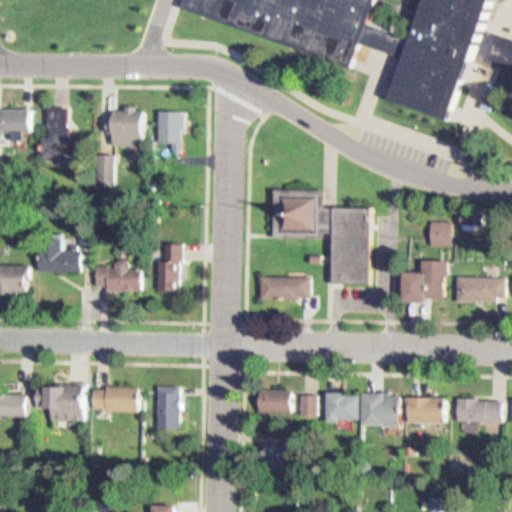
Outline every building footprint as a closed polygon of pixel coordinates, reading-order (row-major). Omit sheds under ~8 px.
[(188,5),(190,0),(396,0),(403,2),(425,9),(409,56),(388,49),(365,40),(355,65),(188,5)] [(428,0),(425,9),(409,56),(394,97),(453,118),(475,60),(487,29),(496,5),(498,0),(428,0)] [(511,73),(511,38),(502,34),(487,29),(475,60),(483,62),(511,73)] [(50,96),(50,130),(45,130),(44,156),(92,156),(92,124),(73,124),(74,97),(50,96)] [(0,101),(0,124),(34,125),(34,102),(0,101)] [(117,104),(117,140),(146,140),(146,104),(117,104)] [(162,104),(161,136),(183,136),(184,104),(162,104)] [(101,149),(100,170),(115,171),(116,149),(101,149)] [(274,180),(274,228),(321,228),(322,224),(332,224),(331,276),(370,276),(371,200),(324,200),(324,181),(274,180)] [(449,212),(449,236),(430,236),(430,212),(449,212)] [(455,244),(455,221),(436,221),(436,244),(455,244)] [(41,228),(40,262),(81,263),(81,244),(63,244),(63,229),(41,228)] [(98,246),(98,229),(88,229),(88,246),(98,246)] [(167,235),(167,254),(159,253),(158,284),(178,284),(179,255),(185,255),(185,236),(167,235)] [(403,266),(402,294),(426,295),(426,290),(444,290),(445,254),(421,253),(421,266),(403,266)] [(95,258),(95,278),(109,278),(109,282),(143,282),(142,261),(106,261),(106,258),(95,258)] [(0,259),(0,288),(30,288),(30,259),(0,259)] [(264,269),(264,290),(312,289),(312,268),(264,269)] [(458,269),(458,291),(495,292),(496,287),(503,287),(503,269),(458,269)] [(42,380),(41,400),(53,400),(53,413),(86,414),(87,376),(66,376),(66,380),(42,380)] [(161,378),(161,421),(181,421),(181,378),(161,378)] [(95,382),(95,402),(139,402),(139,379),(109,379),(109,382),(95,382)] [(261,381),(261,407),(291,407),(292,382),(261,381)] [(329,384),(329,415),(361,415),(361,387),(350,387),(350,384),(329,384)] [(363,384),(363,418),(399,418),(399,389),(390,389),(390,384),(363,384)] [(296,386),(296,411),(318,412),(318,386),(296,386)] [(0,387),(0,408),(28,409),(29,388),(0,387)] [(408,389),(408,414),(446,414),(445,389),(408,389)] [(460,391),(461,412),(501,411),(500,393),(477,393),(477,390),(460,391)] [(265,437),(264,465),(288,466),(289,437),(265,437)] [(433,505),(433,491),(444,492),(443,505),(433,505)] [(159,511),(159,503),(180,503),(179,511),(159,511)]
